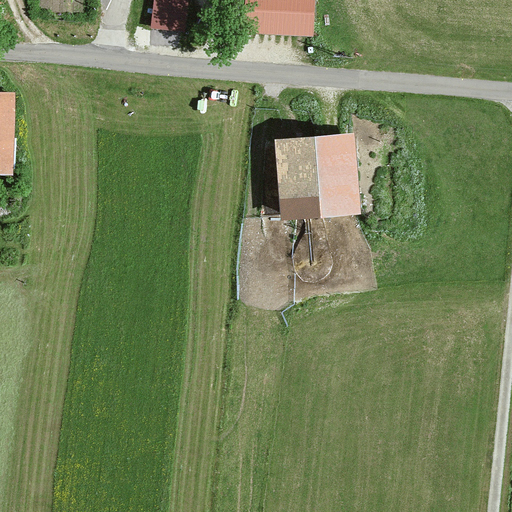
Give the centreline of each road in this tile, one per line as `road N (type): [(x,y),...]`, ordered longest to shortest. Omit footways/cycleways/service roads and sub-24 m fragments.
road 1 (residential): [(111,60),(511,93)]
road 2 (track): [(511,388),(499,511)]
